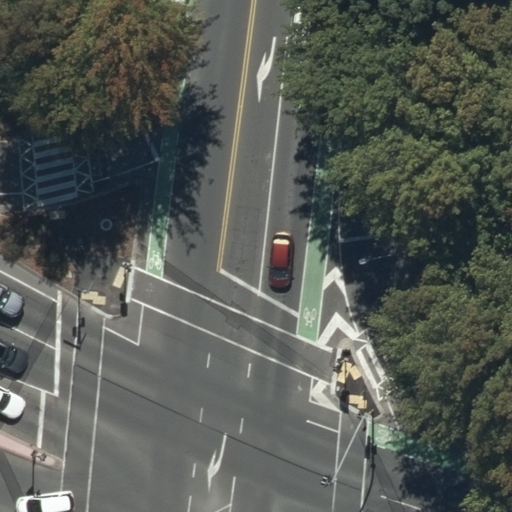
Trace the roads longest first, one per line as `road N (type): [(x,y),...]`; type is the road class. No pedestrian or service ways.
road 1 (primary): [(301,0),(358,113),(361,240),(392,355),(463,475),(499,511)]
road 2 (tertiary): [(268,51),(222,435)]
road 3 (primary): [(0,165),(107,153),(268,51)]
road 4 (primary): [(0,344),(222,435)]
road 5 (primary): [(222,435),(428,511)]
